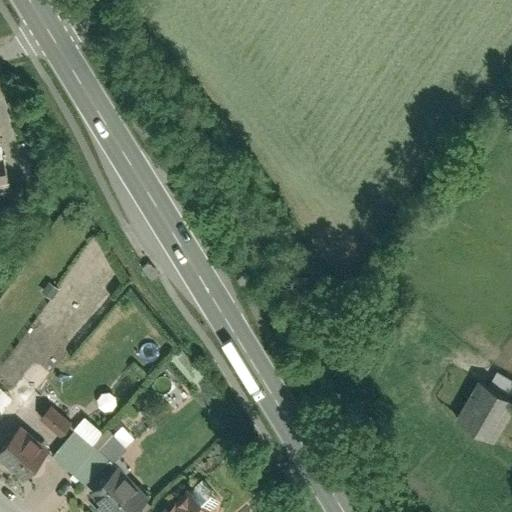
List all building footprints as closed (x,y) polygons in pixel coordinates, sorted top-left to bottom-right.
[(0,165),(0,187),(11,185),(6,164),(0,165)] [(43,294),(53,302),(62,291),(51,283),(43,294)] [(489,363),(483,374),(495,380),(501,369),(489,363)] [(505,392),(476,377),(455,418),(484,433),(505,392)] [(41,421),(65,441),(77,426),(52,407),(41,421)] [(91,485),(139,437),(127,424),(115,435),(94,414),(57,451),(91,485)] [(0,448),(0,453),(26,477),(53,447),(24,421),(0,448)] [(107,511),(139,511),(153,499),(122,467),(92,496),(107,511)] [(168,511),(210,511),(191,491),(168,511)]
